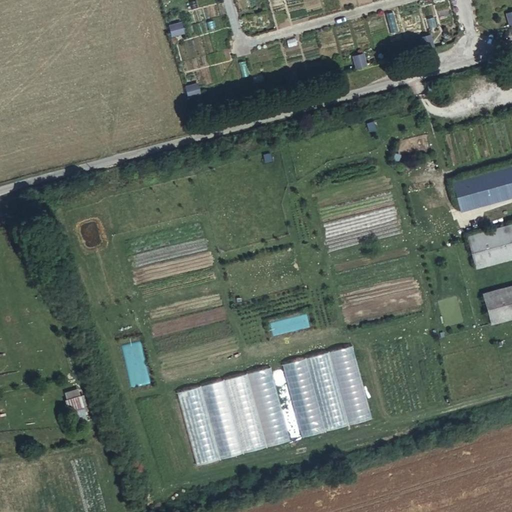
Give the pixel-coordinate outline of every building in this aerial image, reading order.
[(169,25),(171,35),(182,32),(180,22),(169,25)] [(430,32),(420,35),(423,46),(433,43),(430,32)] [(362,52),(353,54),(356,65),(366,63),(362,52)] [(294,71),(285,74),(288,85),(298,82),(294,71)] [(185,86),(188,96),(198,93),(196,83),(185,86)] [(511,168),(453,184),(461,214),(511,200),(511,168)] [(22,221),(7,224),(10,237),(25,234),(22,221)] [(466,231),(469,241),(491,235),(488,225),(466,231)] [(511,229),(491,235),(469,241),(478,273),(511,263),(511,229)] [(493,328),(511,322),(511,290),(485,298),(493,328)] [(351,349),(283,366),(301,436),(369,418),(351,349)] [(270,369),(178,393),(197,465),(289,441),(270,369)]
